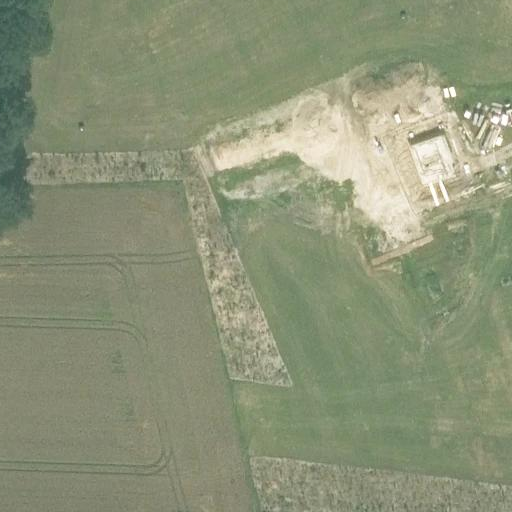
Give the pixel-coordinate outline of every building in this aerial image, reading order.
[(329,98),(200,132),(211,173),(340,139),(329,98)] [(444,132),(377,156),(387,186),(419,176),(431,212),(463,200),(450,164),(454,163),(444,132)] [(356,218),(366,246),(427,225),(417,197),(356,218)] [(345,262),(367,327),(394,317),(371,253),(345,262)] [(393,285),(403,312),(467,290),(457,263),(393,285)]
